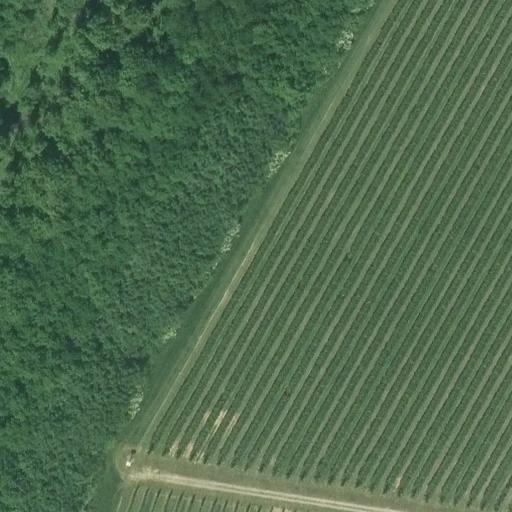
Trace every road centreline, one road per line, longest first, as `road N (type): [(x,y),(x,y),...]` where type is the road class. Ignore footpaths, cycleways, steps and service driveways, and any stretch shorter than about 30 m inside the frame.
road 1 (track): [(124,470),(392,0)]
road 2 (track): [(382,511),(124,470)]
